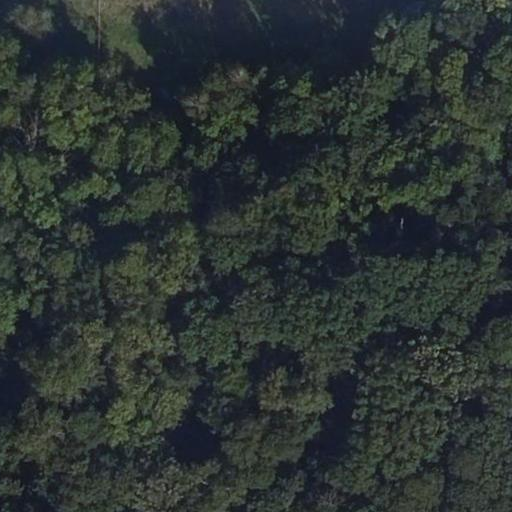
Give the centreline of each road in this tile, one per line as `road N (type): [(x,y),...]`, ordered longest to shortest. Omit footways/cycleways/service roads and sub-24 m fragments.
road 1 (track): [(511,169),(225,166),(0,267)]
road 2 (track): [(0,377),(148,394),(384,440)]
road 3 (track): [(384,440),(511,414)]
